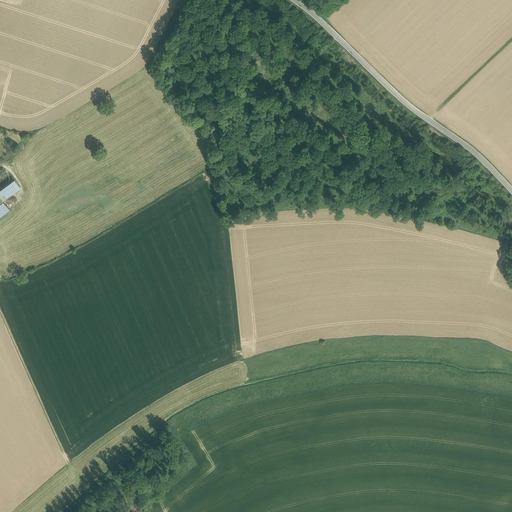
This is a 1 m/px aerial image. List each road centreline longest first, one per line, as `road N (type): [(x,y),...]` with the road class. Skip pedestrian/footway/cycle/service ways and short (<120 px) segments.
road 1 (secondary): [(293,0),(511,188)]
road 2 (track): [(0,317),(68,465),(9,511)]
